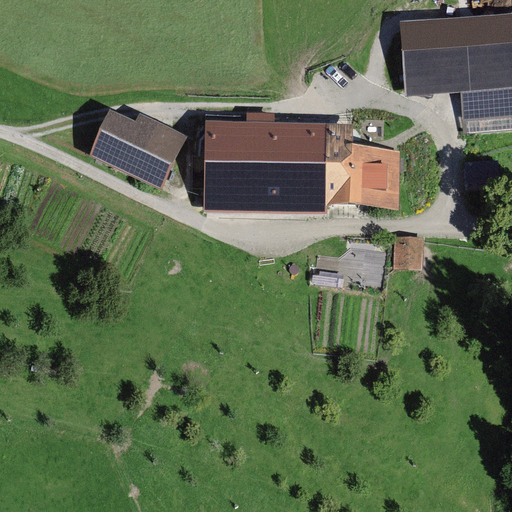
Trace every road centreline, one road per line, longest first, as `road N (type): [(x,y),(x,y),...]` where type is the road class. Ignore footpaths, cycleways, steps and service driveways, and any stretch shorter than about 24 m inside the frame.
road 1 (track): [(511,218),(340,228),(255,242),(0,132)]
road 2 (track): [(22,138),(143,107),(395,109),(438,132),(449,155),(453,201),(437,226)]
